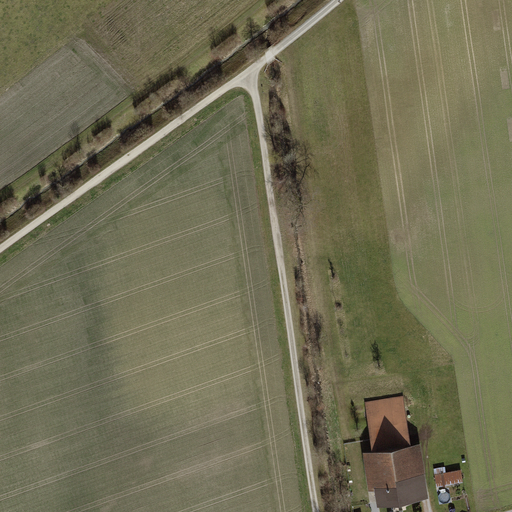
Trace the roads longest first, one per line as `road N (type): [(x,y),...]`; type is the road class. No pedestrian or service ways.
road 1 (track): [(252,71),(318,511)]
road 2 (track): [(0,248),(252,71),(335,0)]
road 3 (track): [(267,0),(0,197)]
